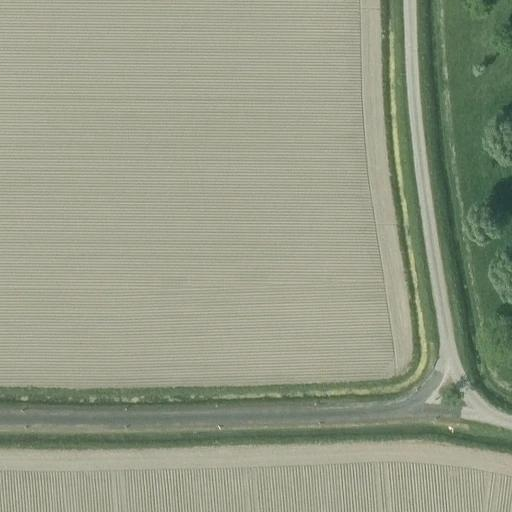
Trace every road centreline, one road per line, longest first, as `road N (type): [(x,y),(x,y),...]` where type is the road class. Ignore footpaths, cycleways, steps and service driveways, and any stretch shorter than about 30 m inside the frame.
road 1 (unclassified): [(399,410),(0,418)]
road 2 (unclassified): [(446,358),(418,161),(409,0)]
